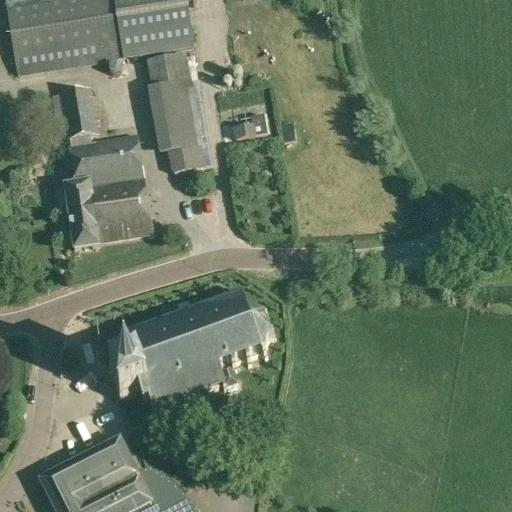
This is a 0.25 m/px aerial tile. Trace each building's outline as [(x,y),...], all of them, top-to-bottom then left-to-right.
[(7,0),(18,78),(194,51),(186,0),(7,0)] [(193,55),(148,64),(154,91),(149,92),(160,158),(167,157),(168,157),(172,177),(215,169),(199,82),(193,55)] [(60,96),(67,142),(99,138),(91,91),(60,96)] [(236,133),(237,144),(268,139),(266,120),(252,122),(253,130),(236,133)] [(282,128),(284,144),(294,143),(293,127),(282,128)] [(65,188),(75,253),(99,249),(98,245),(153,236),(138,140),(70,150),(76,187),(65,188)] [(262,357),(270,341),(264,324),(250,318),(243,297),(128,338),(137,364),(111,373),(120,401),(140,394),(144,403),(149,401),(154,413),(226,387),(220,372),(262,357)] [(119,320),(98,327),(105,347),(126,340),(119,320)] [(40,480),(41,481),(56,511),(190,511),(159,481),(150,472),(141,477),(121,439),(40,480)]
